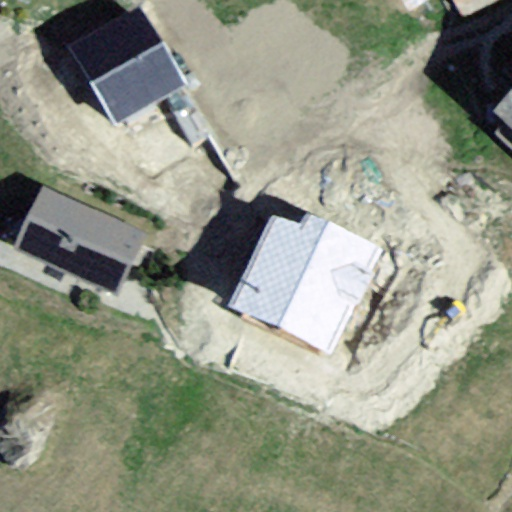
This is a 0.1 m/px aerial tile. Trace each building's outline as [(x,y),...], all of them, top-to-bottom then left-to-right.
[(115,0),(65,24),(111,121),(190,83),(151,0),(115,0)] [(398,0),(413,20),(442,0),(398,0)] [(511,0),(457,0),(473,26),(511,2),(511,0)] [(235,299),(340,344),(383,241),(279,197),(235,299)] [(54,202),(29,262),(130,302),(154,242),(54,202)]
